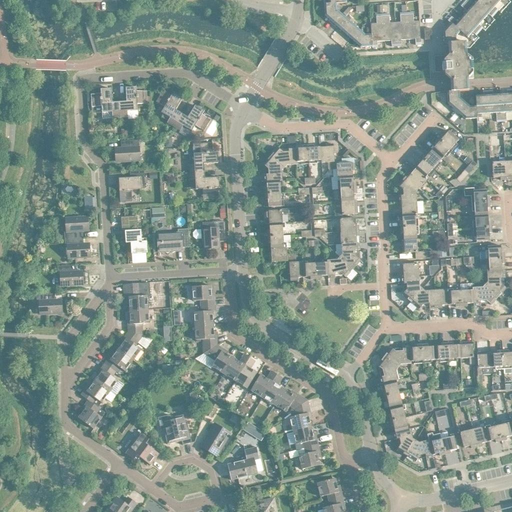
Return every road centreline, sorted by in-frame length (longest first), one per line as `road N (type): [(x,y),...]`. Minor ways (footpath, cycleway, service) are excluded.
road 1 (residential): [(351,461),(327,389),(233,331),(229,267)]
road 2 (residential): [(111,273),(102,159),(85,139),(83,71)]
road 3 (residential): [(245,103),(189,69),(83,71)]
road 4 (residential): [(385,323),(381,175),(394,158)]
road 5 (residential): [(394,158),(347,120),(280,123),(245,103)]
road 6 (tertiary): [(242,265),(235,135),(245,103)]
road 7 (tertiary): [(347,375),(258,319),(242,265)]
road 8 (residential): [(154,486),(171,462),(193,456),(210,467),(217,492),(179,503)]
road 9 (residential): [(385,323),(511,330)]
road 10 (residential): [(64,379),(111,318),(111,273)]
road 11 (residential): [(64,379),(65,340),(111,273)]
